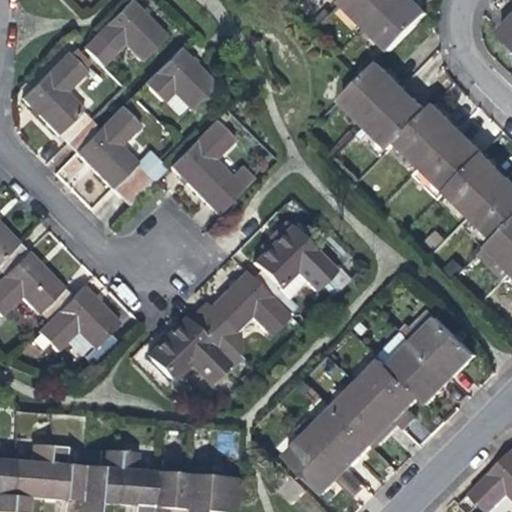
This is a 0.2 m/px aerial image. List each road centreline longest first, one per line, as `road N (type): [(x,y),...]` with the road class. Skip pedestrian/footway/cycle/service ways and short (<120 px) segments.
road 1 (residential): [(0,148),(91,244),(114,256),(160,257)]
road 2 (residential): [(511,397),(396,511)]
road 3 (residential): [(462,0),(470,63),(511,108)]
